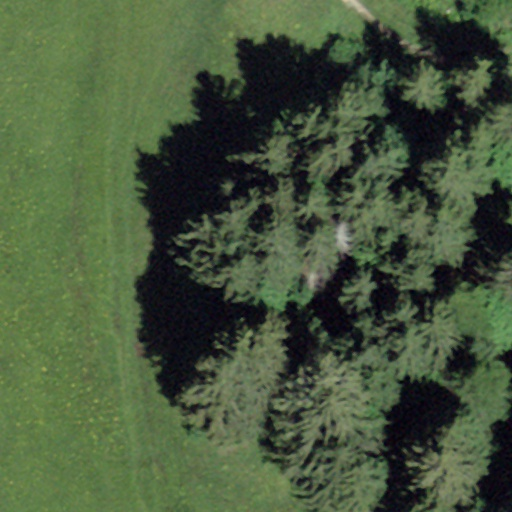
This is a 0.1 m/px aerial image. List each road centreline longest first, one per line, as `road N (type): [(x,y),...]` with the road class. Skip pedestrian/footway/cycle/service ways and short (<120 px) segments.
road 1 (track): [(133,0),(72,124),(145,511)]
road 2 (track): [(511,95),(500,96),(369,0)]
